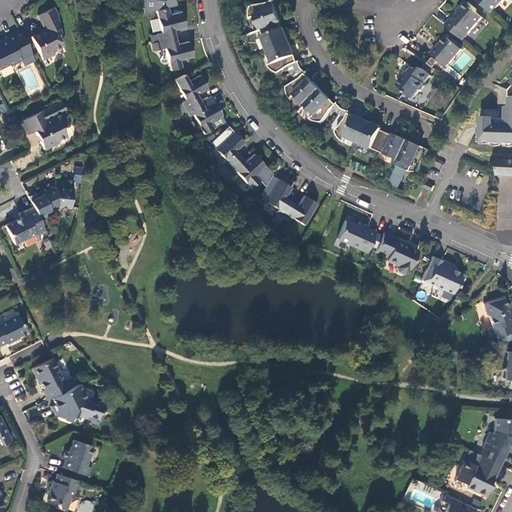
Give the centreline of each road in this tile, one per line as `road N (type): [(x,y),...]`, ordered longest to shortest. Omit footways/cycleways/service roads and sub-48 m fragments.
road 1 (residential): [(210,0),(235,81),(261,120),(316,172),(511,256)]
road 2 (residential): [(297,0),(308,35),(338,77),(409,115)]
road 3 (residential): [(16,511),(33,460),(0,385)]
